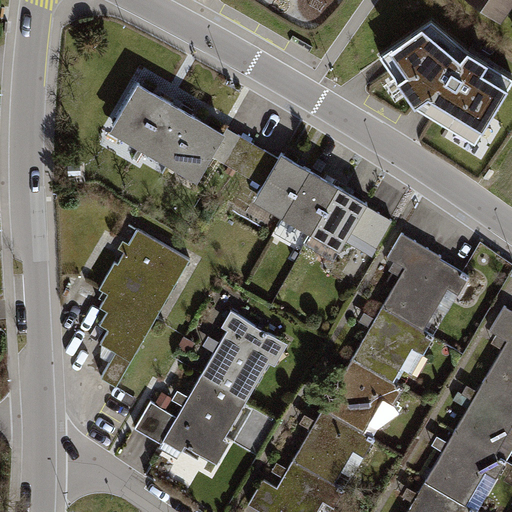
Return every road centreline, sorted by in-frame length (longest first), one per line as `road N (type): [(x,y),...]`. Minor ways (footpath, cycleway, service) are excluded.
road 1 (residential): [(139,0),(308,94),(511,225)]
road 2 (residential): [(37,0),(28,201),(39,428)]
road 3 (residential): [(170,511),(39,428)]
